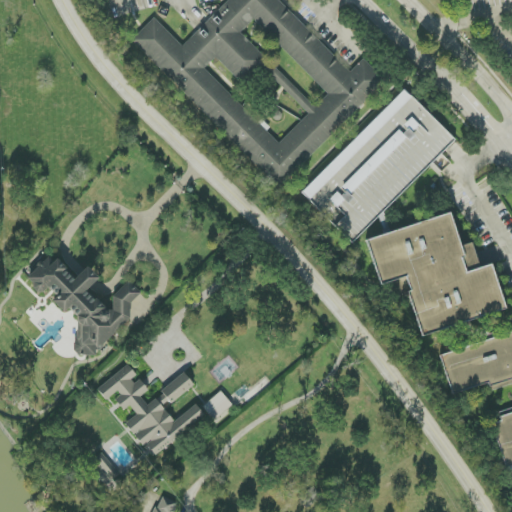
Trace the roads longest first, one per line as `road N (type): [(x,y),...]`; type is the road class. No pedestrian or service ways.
road 1 (residential): [(60,0),(113,77),(268,230),(379,358),(486,511)]
road 2 (tertiary): [(360,0),(466,101),(511,163)]
road 3 (tertiary): [(511,112),(406,0)]
